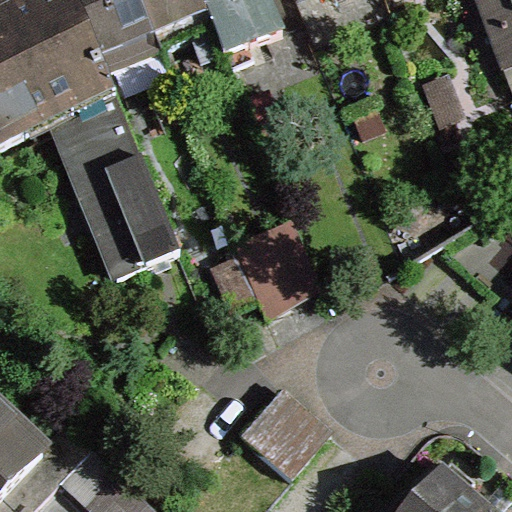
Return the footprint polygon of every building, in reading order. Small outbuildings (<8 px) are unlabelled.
[(74,0),(26,0),(0,14),(0,163),(52,137),(117,103),(110,85),(74,0)] [(137,0),(74,0),(110,85),(162,59),(155,43),(137,0)] [(201,0),(137,0),(155,43),(210,22),(201,0)] [(269,0),(201,0),(210,22),(227,64),(285,41),(269,0)] [(181,255),(117,103),(52,137),(115,283),(181,255)] [(230,253),(234,262),(258,308),(268,328),(322,295),(295,228),(230,253)] [(234,262),(211,272),(230,319),(258,308),(234,262)] [(284,393),(241,437),(291,485),(334,441),(284,393)] [(0,400),(0,511),(3,511),(58,454),(0,400)] [(146,511),(91,460),(41,511),(146,511)] [(495,511),(442,466),(402,511),(495,511)]
